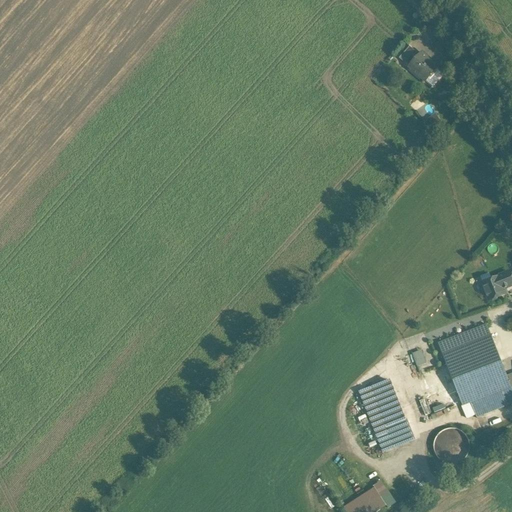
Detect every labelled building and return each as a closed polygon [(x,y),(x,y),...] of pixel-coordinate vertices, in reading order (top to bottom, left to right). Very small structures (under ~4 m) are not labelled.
[(410,48),(400,59),(405,64),(415,53),(410,48)] [(415,53),(405,64),(410,68),(420,57),(415,53)] [(438,68),(422,54),(420,57),(410,68),(426,82),(438,68)] [(436,114),(428,118),(433,128),(442,124),(436,114)] [(500,236),(511,238),(511,234),(511,230),(502,229),(500,236)] [(510,273),(483,284),(483,285),(483,287),(485,292),(486,293),(490,301),(491,300),(492,301),(496,300),(497,298),(505,295),(503,289),(511,285),(511,273),(511,274),(510,273)] [(487,325),(438,344),(443,355),(480,340),(491,336),(487,325)] [(491,336),(480,340),(485,352),(496,348),(491,336)] [(480,340),(443,355),(454,382),(502,363),(496,348),(485,352),(480,340)] [(413,353),(418,366),(427,362),(422,349),(413,353)] [(502,363),(454,382),(459,396),(460,396),(463,405),(470,402),(503,390),(503,392),(504,391),(511,388),(507,377),(502,363)] [(407,427),(389,381),(371,388),(389,434),(407,427)] [(371,388),(359,392),(378,439),(389,434),(371,388)] [(503,390),(470,402),(477,418),(509,405),(504,391),(503,392),(503,390)] [(432,408),(436,417),(448,413),(444,403),(432,408)] [(407,427),(392,433),(395,441),(411,435),(407,427)] [(451,429),(448,429),(446,430),(444,431),(441,432),(439,434),(438,435),(436,437),(435,440),(434,442),(434,444),(434,445),(434,447),(434,449),(434,451),(435,453),(435,455),(437,457),(438,459),(441,461),(443,463),(446,464),(449,465),(452,465),(455,464),(457,464),(460,463),(462,461),(464,460),(465,459),(467,456),(468,454),(469,452),(469,450),(470,448),(470,447),(470,445),(469,443),(469,442),(468,440),(468,438),(467,437),(466,436),(465,435),(463,433),(461,431),(459,430),(456,429),(453,429),(451,429)] [(374,489),(344,508),(346,511),(374,511),(385,505),(380,498),(374,489)] [(391,506),(385,495),(380,498),(385,505),(387,508),(391,506)]
